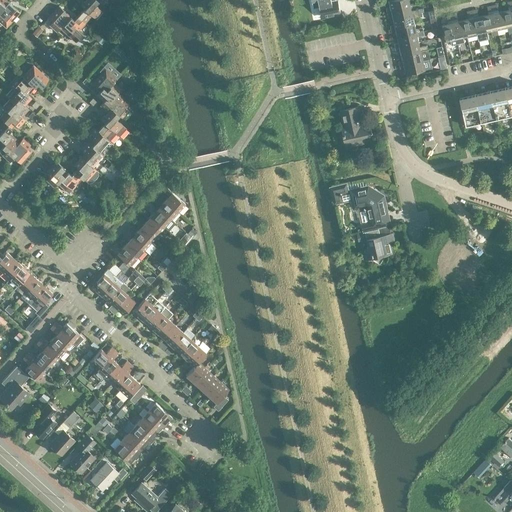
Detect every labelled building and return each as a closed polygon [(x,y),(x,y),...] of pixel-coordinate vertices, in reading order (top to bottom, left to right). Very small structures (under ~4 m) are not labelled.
[(0,0),(0,10),(5,5),(8,1),(6,0),(0,0)] [(84,0),(81,5),(84,8),(78,16),(85,22),(92,15),(96,18),(103,10),(95,4),(92,7),(84,0)] [(322,16),(341,12),(338,0),(312,0),(314,7),(320,6),(322,16)] [(387,8),(387,11),(411,5),(410,0),(411,0),(390,0),(388,1),(390,7),(387,8)] [(8,1),(5,5),(0,10),(0,20),(3,23),(6,20),(10,23),(20,12),(12,5),(8,1)] [(411,5),(387,11),(388,14),(391,13),(393,19),(420,13),(419,9),(412,10),(411,5)] [(498,5),(492,6),(499,34),(505,33),(504,28),(508,28),(504,10),(499,11),(498,5)] [(71,16),(59,6),(49,17),(53,20),(49,24),(57,31),(61,27),(71,16)] [(499,34),(492,6),(487,7),(489,14),(484,15),(488,32),(491,31),(492,36),(499,34)] [(477,9),(472,10),(479,39),(485,38),(484,33),(488,32),(484,15),(479,16),(477,9)] [(469,19),(464,20),(467,37),(471,36),(472,41),(479,39),(472,10),(467,12),(469,19)] [(425,12),(420,13),(393,19),(394,25),(391,26),(391,29),(415,24),(414,18),(425,16),(425,12)] [(457,14),(452,15),(458,43),(464,42),(463,38),(467,37),(464,20),(459,21),(457,14)] [(443,25),(445,34),(443,35),(444,40),(446,40),(447,42),(450,41),(452,45),(458,43),(452,15),(447,16),(449,23),(443,25)] [(74,19),(71,16),(61,27),(68,34),(76,41),(83,34),(78,30),(85,22),(78,16),(74,19)] [(415,24),(391,29),(392,32),(395,31),(397,37),(424,31),(423,27),(416,29),(415,24)] [(424,31),(397,37),(398,43),(395,44),(396,47),(419,42),(418,36),(425,35),(424,31)] [(419,42),(396,47),(396,50),(400,50),(401,55),(428,49),(435,48),(434,44),(421,47),(419,42)] [(430,58),(429,53),(428,49),(401,55),(402,62),(399,62),(400,65),(424,60),(430,58)] [(424,60),(400,65),(400,68),(404,68),(405,74),(425,69),(432,67),(431,64),(425,65),(424,60)] [(101,73),(95,80),(92,83),(99,90),(103,86),(107,89),(113,82),(117,78),(103,66),(99,71),(101,73)] [(30,69),(23,76),(35,86),(38,83),(42,86),(49,78),(37,68),(34,72),(30,69)] [(9,84),(13,87),(17,91),(20,87),(28,94),(35,86),(23,76),(20,73),(9,84)] [(103,86),(99,90),(96,94),(104,101),(107,97),(111,100),(118,93),(121,89),(113,82),(107,89),(103,86)] [(467,125),(496,119),(511,114),(511,85),(460,98),(466,123),(467,125)] [(17,91),(13,87),(6,95),(10,99),(14,102),(17,98),(25,105),(32,97),(28,94),(20,87),(17,91)] [(129,103),(118,93),(111,100),(107,97),(104,101),(100,104),(108,111),(111,107),(123,117),(129,110),(126,106),(129,103)] [(14,102),(10,99),(3,106),(7,110),(11,113),(14,109),(22,116),(29,108),(25,105),(17,98),(14,102)] [(347,147),(372,141),(370,133),(369,133),(367,126),(368,126),(367,122),(360,123),(359,121),(361,120),(358,106),(341,110),(345,127),(343,127),(347,147)] [(11,113),(7,110),(0,117),(4,121),(12,127),(15,124),(19,127),(25,119),(22,116),(14,109),(11,113)] [(105,115),(101,119),(105,122),(98,130),(110,140),(116,133),(119,135),(126,128),(116,118),(112,122),(105,115)] [(12,127),(4,121),(0,125),(0,144),(2,146),(12,134),(8,131),(12,127)] [(110,140),(98,130),(94,126),(88,134),(91,137),(88,141),(99,151),(110,140)] [(20,142),(12,134),(2,146),(0,147),(0,151),(10,160),(13,156),(17,152),(13,149),(20,142)] [(23,138),(20,142),(13,149),(17,152),(13,156),(21,163),(31,152),(27,148),(30,144),(23,138)] [(99,151),(88,141),(81,149),(85,152),(82,156),(93,166),(103,155),(99,151)] [(98,171),(93,166),(82,156),(75,164),(78,167),(75,171),(83,177),(88,182),(92,182),(99,175),(98,171)] [(68,171),(57,161),(46,172),(50,176),(47,179),(54,186),(58,182),(68,171)] [(83,177),(75,171),(72,175),(68,171),(58,182),(65,189),(69,185),(72,189),(83,177)] [(342,195),(350,193),(347,182),(329,186),(334,204),(344,202),(342,195)] [(169,196),(165,200),(179,212),(186,204),(166,186),(163,190),(169,196)] [(370,222),(362,223),(358,224),(359,231),(364,230),(382,225),(380,214),(387,213),(383,195),(367,186),(350,190),(354,208),(362,207),(367,210),(370,222)] [(179,212),(165,200),(158,207),(172,220),(179,212)] [(172,220),(158,207),(152,215),(165,227),(172,220)] [(165,227),(152,215),(145,223),(158,235),(165,227)] [(158,235),(145,223),(138,230),(152,243),(158,235)] [(194,234),(190,230),(191,229),(187,226),(184,230),(192,237),(194,234)] [(368,239),(369,244),(362,253),(364,260),(372,258),(379,263),(384,256),(384,254),(391,253),(390,247),(393,241),(391,233),(380,236),(378,229),(365,232),(367,239),(368,239)] [(152,243),(138,230),(131,238),(145,250),(152,243)] [(145,250),(131,238),(124,246),(138,258),(145,250)] [(138,258),(124,246),(121,250),(115,244),(111,248),(131,266),(138,258)] [(6,251),(3,254),(3,255),(0,258),(0,269),(2,271),(14,258),(6,251)] [(14,258),(2,271),(10,278),(22,265),(14,258)] [(18,285),(30,272),(22,265),(10,278),(6,282),(14,289),(18,285)] [(100,294),(116,276),(108,269),(92,287),(100,294)] [(143,276),(135,269),(132,272),(137,276),(133,280),(137,284),(141,279),(140,278),(143,276)] [(30,272),(18,285),(25,292),(37,279),(30,272)] [(108,301),(124,283),(116,276),(100,294),(108,301)] [(29,304),(45,286),(37,279),(25,292),(21,297),(29,304)] [(131,290),(124,283),(108,301),(115,308),(128,294),(131,290)] [(45,286),(29,304),(36,311),(35,312),(39,316),(50,305),(45,301),(53,292),(45,286)] [(141,319),(158,300),(150,293),(133,312),(141,319)] [(128,294),(115,308),(123,315),(136,301),(128,294)] [(183,307),(187,302),(181,297),(177,301),(183,307)] [(148,326),(165,307),(158,300),(141,319),(148,326)] [(173,313),(165,307),(148,326),(156,332),(168,319),(173,313)] [(168,319),(156,332),(163,339),(176,325),(168,319)] [(57,322),(54,325),(76,346),(83,338),(67,323),(63,327),(57,322)] [(76,346),(54,325),(51,328),(57,334),(53,338),(66,350),(71,354),(77,347),(76,346)] [(176,325),(163,339),(171,346),(184,332),(176,325)] [(184,332),(171,346),(179,353),(191,339),(184,332)] [(66,350),(53,338),(49,342),(43,337),(40,340),(59,358),(66,350)] [(191,339),(179,353),(186,360),(199,346),(191,339)] [(59,358),(40,340),(37,343),(43,349),(39,353),(53,365),(59,358)] [(199,346),(186,360),(194,367),(186,375),(206,353),(199,346)] [(101,349),(89,362),(97,369),(115,350),(112,347),(106,353),(101,349)] [(101,381),(117,363),(112,359),(118,353),(115,350),(97,369),(93,374),(101,381)] [(53,365),(39,353),(35,358),(29,352),(26,355),(46,373),(53,365)] [(206,353),(186,375),(194,382),(206,369),(199,362),(207,353),(206,353)] [(46,373),(26,355),(24,359),(30,364),(25,369),(39,381),(46,373)] [(117,363),(105,376),(112,383),(130,363),(127,360),(121,367),(117,363)] [(130,363),(112,383),(119,390),(115,394),(116,394),(132,376),(128,372),(133,366),(130,363)] [(17,365),(8,374),(1,382),(7,388),(0,395),(0,396),(12,407),(17,402),(20,404),(30,393),(21,385),(29,376),(17,365)] [(206,369),(194,382),(201,389),(214,376),(206,369)] [(132,376),(116,394),(120,399),(116,404),(119,406),(128,397),(140,383),(132,376)] [(214,376),(201,389),(209,396),(221,382),(214,376)] [(221,382),(209,396),(217,403),(213,406),(218,411),(228,399),(224,395),(229,390),(221,382)] [(137,400),(147,389),(142,385),(132,396),(137,400)] [(187,395),(191,390),(185,385),(181,389),(187,395)] [(44,404),(50,397),(45,393),(39,399),(44,404)] [(155,402),(148,410),(162,422),(165,425),(172,417),(169,414),(155,402)] [(43,417),(33,429),(42,438),(56,422),(50,417),(56,410),(48,403),(38,413),(43,417)] [(73,410),(63,422),(69,427),(80,416),(73,410)] [(162,422),(148,410),(142,418),(155,430),(158,432),(165,425),(162,422)] [(142,418),(135,425),(151,440),(158,432),(155,430),(142,418)] [(135,425),(128,433),(141,445),(144,448),(151,440),(135,425)] [(64,430),(50,445),(61,454),(74,440),(64,430)] [(141,445),(128,433),(121,441),(134,453),(137,455),(144,448),(141,445)] [(88,451),(95,442),(87,435),(78,445),(82,449),(70,463),(81,473),(95,457),(88,451)] [(134,453),(121,441),(114,449),(127,461),(130,463),(137,455),(134,453)] [(503,460),(495,453),(491,458),(498,465),(503,460)] [(118,482),(127,472),(122,467),(118,472),(107,462),(91,479),(102,489),(113,478),(118,482)] [(146,479),(155,469),(150,464),(141,475),(146,479)] [(473,472),(478,476),(482,471),(478,467),(473,472)] [(147,510),(149,508),(152,511),(155,511),(172,494),(165,487),(157,496),(141,482),(132,493),(138,499),(137,501),(147,510)] [(506,485),(494,498),(491,502),(495,506),(510,489),(506,485)] [(185,511),(188,509),(179,501),(177,504),(175,502),(167,511),(185,511)]
